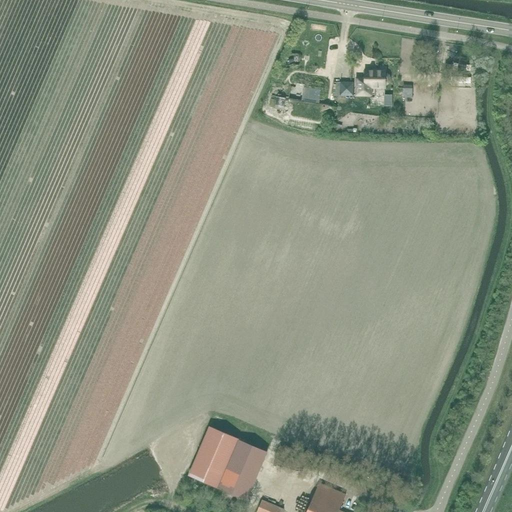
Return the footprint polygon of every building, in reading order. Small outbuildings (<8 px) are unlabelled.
[(386,90),(386,87),(389,85),(391,82),(391,78),(390,75),(386,73),(386,70),(364,70),(364,78),(356,78),(355,97),(372,98),(373,90),(386,90)] [(340,82),(340,96),(353,96),(354,82),(340,82)] [(412,86),(404,86),(404,88),(404,95),(412,95),(412,89),(412,86)] [(289,98),(288,102),(291,102),(288,118),(289,119),(320,124),(322,123),(324,111),(329,109),(335,110),(336,106),(319,103),(321,90),(304,87),(302,100),(289,98)] [(277,94),(274,109),(283,110),(285,99),(279,98),(279,94),(277,94)] [(239,441),(239,440),(209,428),(189,476),(218,488),(247,500),(267,453),(239,441)] [(343,511),(339,510),(346,495),(319,483),(306,511),(343,511)] [(282,511),(284,509),(283,508),(262,499),(256,511),(282,511)]
